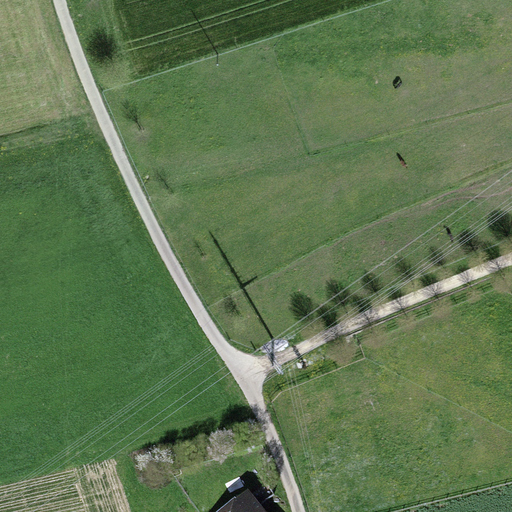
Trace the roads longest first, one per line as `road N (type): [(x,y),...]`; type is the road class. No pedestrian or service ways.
road 1 (track): [(293,511),(240,371),(170,273),(81,83),(52,0)]
road 2 (track): [(240,371),(511,258)]
